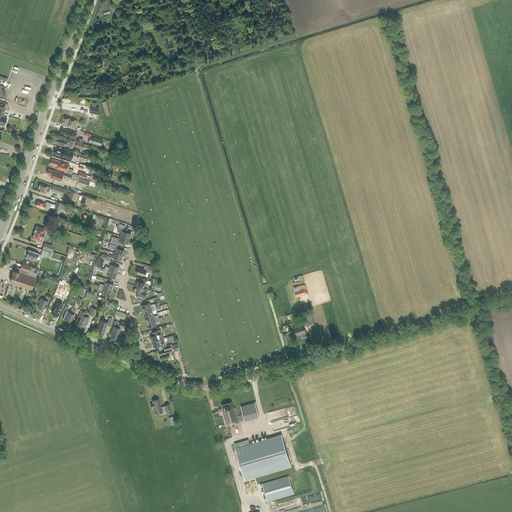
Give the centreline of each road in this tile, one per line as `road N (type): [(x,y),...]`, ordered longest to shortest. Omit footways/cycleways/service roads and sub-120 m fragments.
road 1 (unclassified): [(511,298),(226,384),(181,385),(135,367)]
road 2 (secondary): [(0,234),(86,0)]
road 3 (unclassified): [(135,367),(0,307)]
